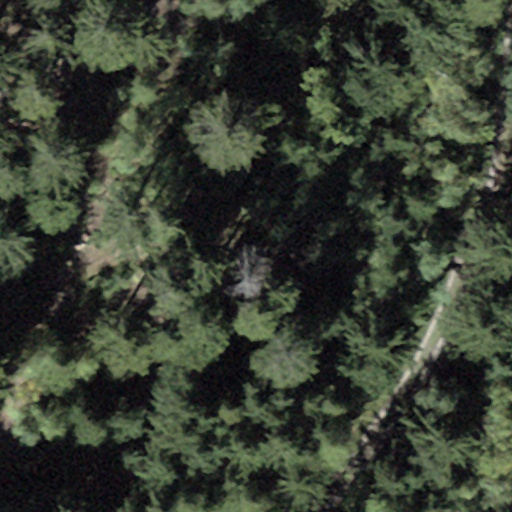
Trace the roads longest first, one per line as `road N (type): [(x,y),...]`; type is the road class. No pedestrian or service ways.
road 1 (track): [(0,290),(139,234),(218,188),(276,122),(330,0)]
road 2 (track): [(325,511),(442,366),(488,256),(511,113)]
